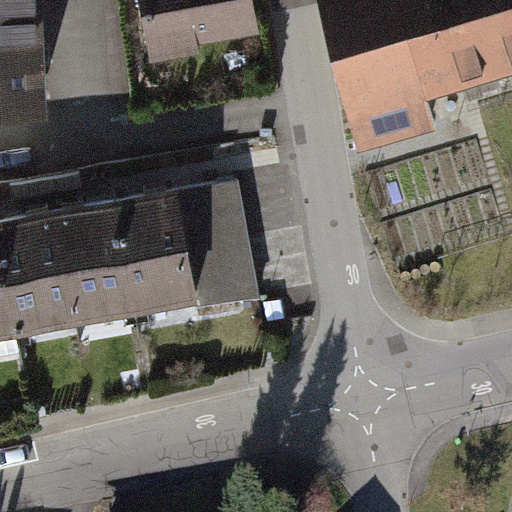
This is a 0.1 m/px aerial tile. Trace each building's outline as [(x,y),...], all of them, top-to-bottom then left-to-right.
[(0,0),(0,115),(47,114),(43,0),(0,0)] [(269,28),(263,0),(149,0),(159,49),(269,28)] [(511,0),(322,0),(361,141),(434,118),(422,77),(453,69),(511,52),(511,0)] [(97,185),(118,305),(204,290),(186,185),(183,170),(97,185)] [(186,185),(204,290),(203,304),(270,291),(248,174),(186,185)] [(118,305),(97,185),(8,200),(29,320),(118,305)] [(0,325),(29,320),(8,200),(0,201),(0,325)]
